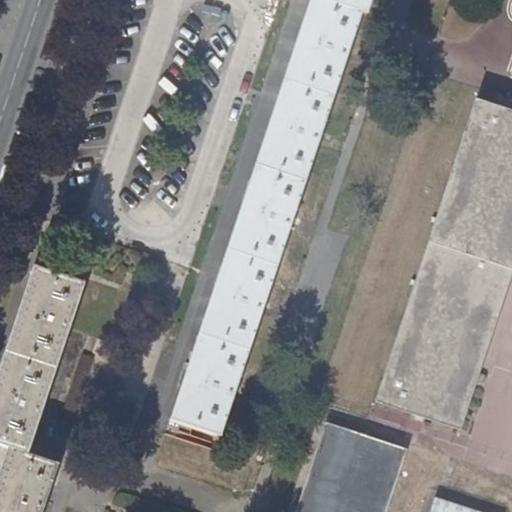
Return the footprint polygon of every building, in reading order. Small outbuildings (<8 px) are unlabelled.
[(317,0),(311,19),(280,111),(250,199),(221,284),(192,371),(174,426),(215,439),(362,0),(317,0)] [(377,404),(425,419),(458,430),(511,269),(511,113),(478,102),(377,404)] [(83,289),(37,274),(26,307),(0,384),(0,448),(12,453),(2,483),(0,490),(0,511),(42,511),(57,468),(27,457),(83,289)] [(421,432),(425,419),(377,404),(372,402),(361,432),(378,437),(384,421),(421,432)] [(387,511),(409,447),(378,437),(361,432),(332,424),(302,511),(387,511)]
